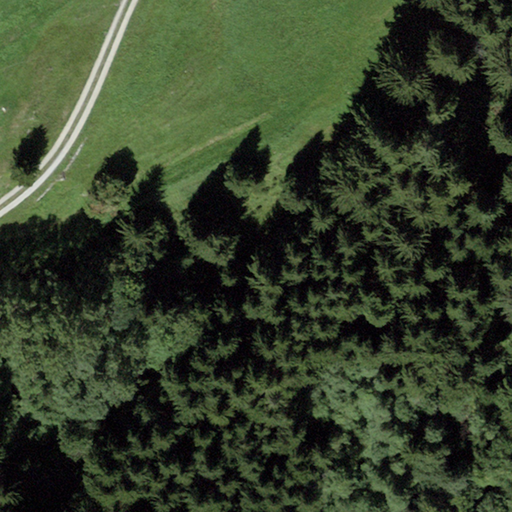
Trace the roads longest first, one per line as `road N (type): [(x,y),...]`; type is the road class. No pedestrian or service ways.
road 1 (track): [(0,245),(76,222),(281,120)]
road 2 (track): [(137,0),(69,142),(30,191),(0,213)]
